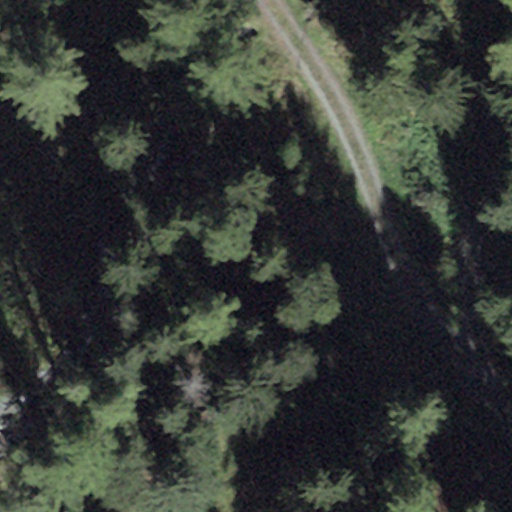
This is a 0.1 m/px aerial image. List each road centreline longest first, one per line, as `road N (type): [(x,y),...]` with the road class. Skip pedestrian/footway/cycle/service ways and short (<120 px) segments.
road 1 (track): [(262,0),(347,134),(399,273),(481,390)]
road 2 (track): [(511,133),(478,165),(469,253),(481,390),(511,434)]
